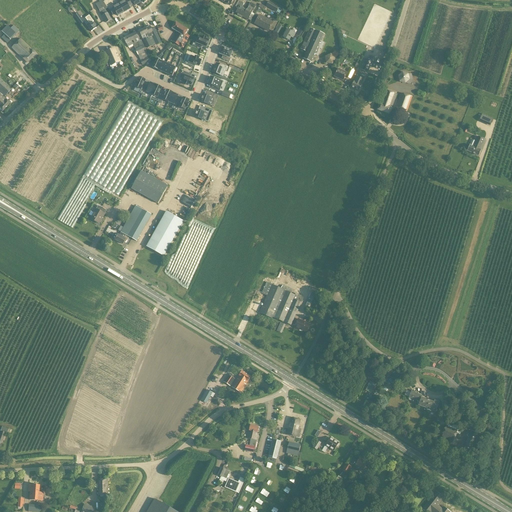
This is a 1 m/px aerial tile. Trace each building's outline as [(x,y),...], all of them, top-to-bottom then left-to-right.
[(129,6),(132,4),(129,0),(127,0),(126,1),(125,0),(119,3),(124,13),(131,9),(129,6)] [(105,9),(107,8),(103,1),(100,2),(100,1),(95,4),(106,23),(111,20),(105,9)] [(245,18),(244,18),(248,20),(248,19),(251,21),(253,16),(251,15),(256,5),(250,2),(248,6),(247,9),(242,7),(244,3),(239,1),(235,7),(238,8),(236,13),(238,14),(237,15),(242,18),(242,16),(245,18)] [(279,8),(269,2),(266,6),(276,12),(279,8)] [(116,13),(118,16),(124,13),(119,3),(113,7),(113,8),(110,9),(113,15),(116,13)] [(94,17),(100,14),(96,8),(91,11),(94,17)] [(74,16),(80,24),(84,22),(78,13),(74,16)] [(268,32),(269,30),(272,32),(277,23),(274,21),(273,22),(259,14),(254,24),(268,32)] [(90,24),(87,26),(91,32),(96,28),(92,22),(93,21),(89,15),(86,18),(86,19),(90,24)] [(345,31),(352,34),(358,19),(352,16),(345,31)] [(188,41),(187,41),(190,36),(186,33),(188,30),(176,22),(172,29),(177,32),(171,41),(179,46),(179,45),(183,48),(188,41)] [(16,35),(15,35),(19,31),(13,25),(10,29),(7,26),(1,32),(4,35),(1,38),(7,43),(10,40),(10,41),(16,35)] [(145,28),(139,31),(141,36),(143,40),(147,48),(152,46),(156,44),(156,45),(162,42),(154,28),(152,29),(150,26),(145,28)] [(299,37),(304,28),(301,26),(296,35),(299,37)] [(289,41),(291,37),(293,38),(296,34),(288,29),(283,37),(289,41)] [(324,34),(310,29),(302,45),(300,49),(306,51),(303,58),(312,62),(315,55),(318,56),(324,43),(321,42),(324,34)] [(140,61),(142,66),(151,61),(141,40),(140,41),(136,33),(124,39),(126,44),(127,44),(128,47),(133,44),(135,49),(141,61),(140,61)] [(194,42),(192,45),(201,49),(203,46),(206,47),(207,46),(208,43),(209,40),(206,39),(207,38),(203,37),(203,38),(199,36),(196,43),(194,42)] [(27,63),(36,54),(21,39),(12,48),(27,63)] [(235,53),(223,47),(220,54),(226,57),(225,59),(230,59),(230,58),(234,59),(235,53)] [(120,62),(115,49),(105,53),(111,66),(120,62)] [(334,59),(338,55),(335,51),(330,55),(326,57),(327,63),(332,64),(334,59)] [(186,60),(185,64),(194,68),(195,65),(199,66),(200,65),(200,63),(201,60),(198,59),(199,58),(195,57),(195,58),(191,56),(189,62),(186,60)] [(152,62),(151,65),(153,66),(152,68),(158,70),(162,61),(157,58),(155,63),(152,62)] [(373,62),(366,58),(360,69),(368,73),(373,62)] [(162,61),(158,70),(162,72),(166,63),(162,61)] [(166,63),(162,72),(167,74),(171,66),(166,63)] [(215,65),(212,72),(223,76),(225,71),(226,71),(227,71),(229,67),(220,63),(220,64),(219,67),(218,66),(215,65)] [(114,69),(116,74),(124,71),(122,65),(114,69)] [(171,66),(167,74),(172,77),(176,68),(171,66)] [(346,77),(351,79),(354,71),(350,68),(346,77)] [(343,81),(347,73),(338,69),(334,77),(343,81)] [(182,71),(181,74),(184,75),(181,82),(185,83),(185,84),(188,86),(188,85),(191,86),(192,83),(194,80),(194,79),(190,77),(192,74),(182,71)] [(119,81),(127,77),(125,72),(117,76),(119,81)] [(408,74),(402,72),(398,76),(399,82),(405,84),(406,83),(409,84),(413,80),(411,74),(408,74)] [(354,81),(351,87),(359,91),(361,85),(365,77),(359,75),(355,82),(354,81)] [(137,84),(135,87),(141,89),(139,93),(142,94),(146,86),(143,85),(145,79),(140,77),(138,80),(137,79),(136,83),(137,84)] [(208,83),(208,84),(210,85),(211,85),(210,88),(219,91),(223,82),(211,77),(209,81),(208,83)] [(0,109),(2,112),(10,103),(3,96),(3,95),(4,96),(11,89),(0,78),(0,92),(0,109)] [(146,86),(142,94),(145,96),(147,92),(152,95),(157,85),(151,82),(149,87),(146,86)] [(157,85),(152,95),(157,97),(155,101),(158,102),(162,93),(159,92),(162,87),(157,85)] [(162,93),(158,102),(161,103),(163,100),(168,102),(173,92),(168,90),(165,95),(162,93)] [(388,114),(395,94),(384,90),(377,110),(388,114)] [(173,92),(168,102),(173,104),(172,108),(175,109),(179,101),(176,99),(178,94),(173,92)] [(214,107),(218,96),(207,92),(206,96),(203,95),(201,102),(214,107)] [(412,97),(400,93),(396,108),(407,112),(411,101),(412,97)] [(179,101),(175,109),(178,111),(179,107),(185,110),(187,107),(189,103),(188,103),(190,100),(184,97),(182,102),(179,101)] [(122,196),(161,120),(125,102),(87,176),(99,183),(98,184),(122,196)] [(198,110),(195,117),(205,121),(208,122),(212,111),(202,107),(200,110),(198,110)] [(492,119),(482,114),(479,120),(490,125),(492,119)] [(466,151),(469,152),(478,156),(480,150),(481,150),(480,149),(479,149),(483,139),(477,136),(473,146),(470,145),(469,145),(466,151)] [(141,171),(131,189),(158,204),(168,186),(141,171)] [(81,209),(91,188),(91,185),(94,185),(96,183),(93,183),(88,180),(85,181),(85,178),(82,178),(80,182),(77,183),(65,207),(67,208),(68,208),(71,210),(66,210),(66,212),(63,212),(64,214),(61,218),(71,223),(74,215),(76,215),(78,210),(81,210),(81,209)] [(101,221),(105,214),(103,213),(105,210),(98,206),(96,209),(90,219),(98,223),(100,220),(101,221)] [(118,235),(115,240),(123,244),(124,242),(125,243),(129,237),(137,241),(152,215),(136,206),(121,232),(119,235),(118,235)] [(166,211),(146,247),(164,257),(184,221),(166,211)] [(291,325),(301,303),(303,298),(303,296),(296,293),(295,295),(291,293),(293,290),(283,286),(282,289),(266,282),(261,293),(267,296),(259,313),(272,319),(273,318),(291,325)] [(313,311),(320,296),(311,292),(305,308),(313,311)] [(297,330),(298,329),(307,332),(310,324),(298,319),(294,328),(297,330)] [(282,334),(285,325),(280,323),(276,331),(282,334)] [(380,375),(367,370),(365,375),(378,380),(380,375)] [(251,377),(242,371),(232,387),(241,393),(251,377)] [(228,375),(223,382),(231,386),(235,379),(228,375)] [(207,390),(201,400),(206,403),(210,396),(213,397),(215,394),(207,390)] [(418,405),(427,408),(430,401),(421,398),(422,396),(411,392),(409,397),(419,401),(418,405)] [(439,402),(434,401),(434,402),(430,401),(427,408),(426,410),(431,411),(432,410),(436,412),(439,402)] [(301,429),(298,428),(300,420),(291,418),(287,435),(296,437),(299,438),(301,429)] [(256,440),(258,433),(259,427),(250,425),(247,438),(251,439),(249,445),(246,444),(244,451),(254,453),(255,447),(257,447),(258,442),(256,442),(257,440),(256,440)] [(457,430),(445,426),(442,436),(449,439),(448,442),(456,446),(458,440),(455,439),(457,433),(456,433),(457,430)] [(478,439),(470,436),(461,459),(469,462),(478,439)] [(325,445),(322,451),(325,453),(328,447),(334,451),(338,443),(330,438),(325,445)] [(277,460),(281,441),(272,439),(268,457),(277,460)] [(317,440),(312,447),(317,450),(319,447),(321,443),(317,440)] [(289,442),(286,454),(288,454),(288,456),(290,457),(291,455),(298,457),(299,451),(301,445),(289,442)] [(356,465),(355,466),(357,468),(358,466),(364,469),(368,462),(360,457),(355,464),(356,465)] [(352,467),(346,463),(342,470),(347,474),(352,467)] [(229,478),(227,477),(229,477),(230,475),(228,474),(229,472),(221,468),(218,475),(222,477),(220,481),(223,482),(223,481),(227,482),(225,487),(228,488),(230,485),(237,489),(240,483),(229,478)] [(98,495),(108,495),(108,479),(98,480),(98,484),(97,484),(95,485),(95,487),(97,488),(98,488),(98,495)] [(43,493),(39,492),(39,485),(31,485),(29,485),(28,487),(31,488),(31,492),(29,491),(29,500),(42,501),(43,493)] [(437,505),(444,497),(436,491),(421,509),(425,511),(450,511),(444,507),(442,509),(437,505)] [(177,511),(155,499),(146,511),(177,511)]
